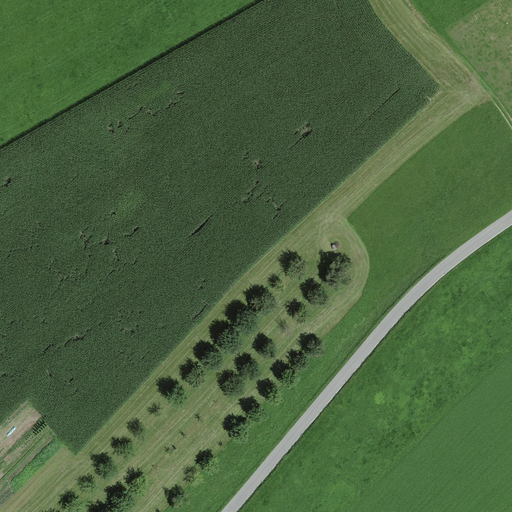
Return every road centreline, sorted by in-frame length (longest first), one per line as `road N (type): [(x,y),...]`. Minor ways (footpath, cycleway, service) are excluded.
road 1 (unclassified): [(229,511),(422,286),(511,217)]
road 2 (track): [(511,123),(408,0)]
